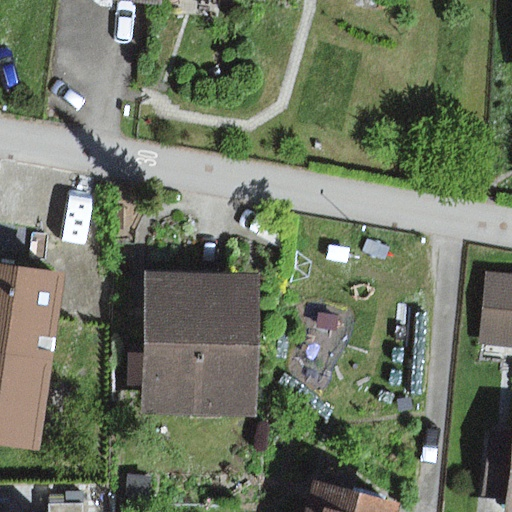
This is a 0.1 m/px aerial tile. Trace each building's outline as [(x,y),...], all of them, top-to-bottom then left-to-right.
[(53,269),(0,261),(0,443),(28,447),(53,269)] [(251,271),(137,269),(133,411),(248,414),(251,271)] [(511,273),(484,271),(476,345),(511,348),(511,273)] [(511,511),(511,413),(505,413),(503,431),(483,429),(476,495),(496,497),(494,511),(511,511)] [(386,511),(389,503),(304,480),(295,511),(386,511)] [(42,511),(79,511),(79,502),(43,502),(42,511)]
